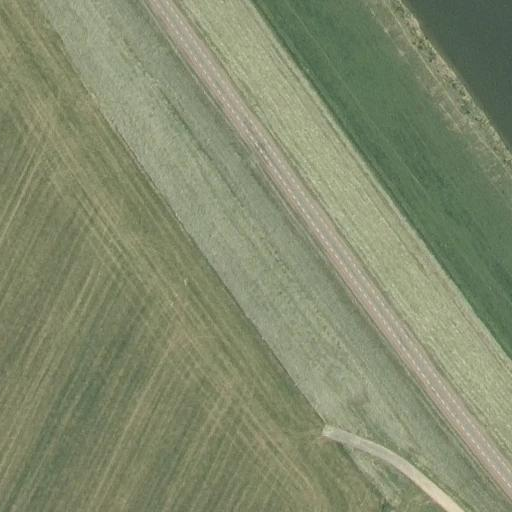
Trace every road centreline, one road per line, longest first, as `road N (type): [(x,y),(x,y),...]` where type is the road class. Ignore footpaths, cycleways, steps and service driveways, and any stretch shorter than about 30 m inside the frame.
road 1 (tertiary): [(511,482),(158,0)]
road 2 (track): [(453,511),(392,459),(336,433)]
